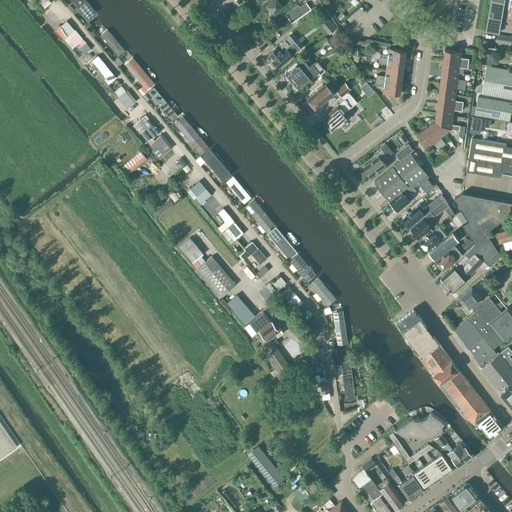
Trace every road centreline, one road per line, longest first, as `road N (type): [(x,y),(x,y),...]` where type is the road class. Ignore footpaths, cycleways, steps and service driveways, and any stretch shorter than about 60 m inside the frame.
road 1 (residential): [(358,511),(344,494),(349,462),(318,312),(55,0)]
road 2 (unclassified): [(511,421),(323,174)]
road 3 (unclassified): [(323,174),(174,0)]
road 4 (residential): [(323,174),(412,106),(422,40)]
